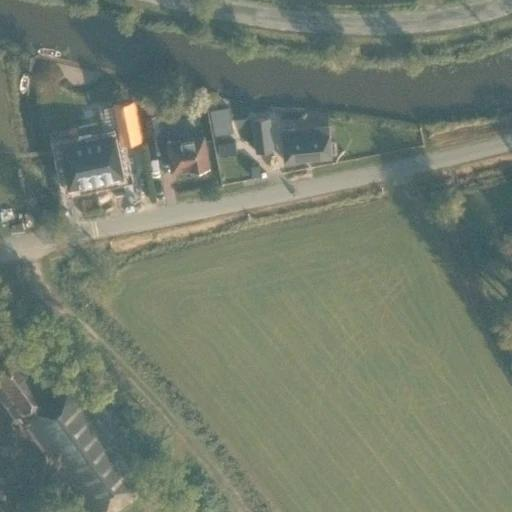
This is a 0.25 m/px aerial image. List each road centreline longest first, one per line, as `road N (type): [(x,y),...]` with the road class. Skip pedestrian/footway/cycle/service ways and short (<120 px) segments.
road 1 (unclassified): [(0,242),(95,230),(511,139)]
road 2 (tertiary): [(184,0),(344,24),(511,0)]
